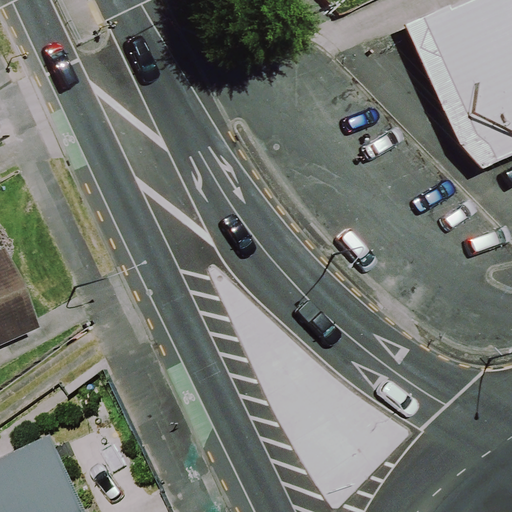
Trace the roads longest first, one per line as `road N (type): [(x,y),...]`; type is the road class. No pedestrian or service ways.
road 1 (trunk): [(132,156),(319,314),(447,401),(497,474)]
road 2 (trunk): [(270,511),(228,432),(132,156)]
road 3 (trunk): [(132,156),(62,0)]
